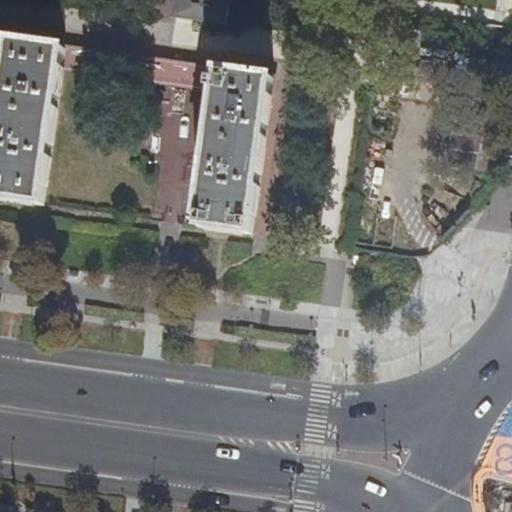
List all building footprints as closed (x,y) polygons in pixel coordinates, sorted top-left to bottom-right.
[(181,0),(179,17),(230,23),(232,0),(181,0)] [(11,43),(0,40),(0,64),(8,65),(11,43)] [(0,199),(4,200),(44,206),(63,71),(183,88),(186,67),(59,49),(11,43),(8,65),(0,125),(0,199)] [(220,72),(186,67),(183,88),(217,92),(220,72)] [(239,234),(253,236),(274,79),(220,72),(217,92),(198,228),(239,234)]
